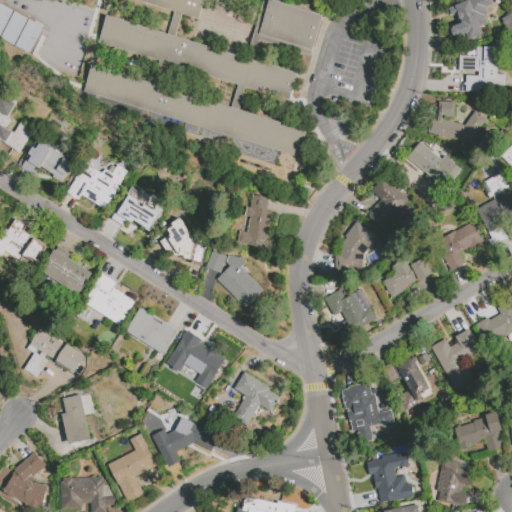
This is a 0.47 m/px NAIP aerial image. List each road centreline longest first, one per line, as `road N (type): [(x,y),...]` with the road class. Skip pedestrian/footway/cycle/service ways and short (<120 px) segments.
road 1 (residential): [(315,369),(0,177)]
road 2 (residential): [(351,178),(304,241),(300,278),(327,455)]
road 3 (residential): [(511,268),(380,347),(315,369)]
road 4 (residential): [(414,0),(417,75),(405,108),(351,178)]
road 5 (residential): [(327,455),(246,468),(161,511)]
